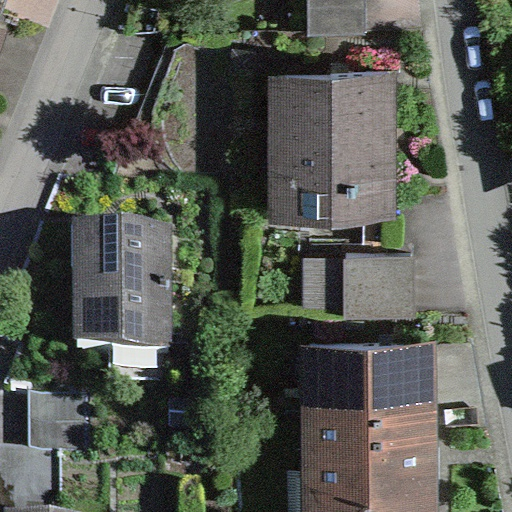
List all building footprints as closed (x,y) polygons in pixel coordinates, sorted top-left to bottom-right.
[(364,0),(309,0),(310,31),(365,31),(364,0)] [(390,212),(391,68),(332,67),(332,76),(305,76),(305,73),(279,72),(279,115),(295,115),(294,212),(390,212)] [(167,234),(84,235),(86,352),(169,351),(167,234)] [(416,251),(347,251),(348,313),(416,312),(416,251)] [(430,511),(428,340),(309,341),(311,470),(332,470),(332,511),(430,511)] [(29,390),(29,448),(63,448),(89,448),(89,390),(29,390)] [(64,511),(63,448),(29,448),(0,449),(0,511),(64,511)]
